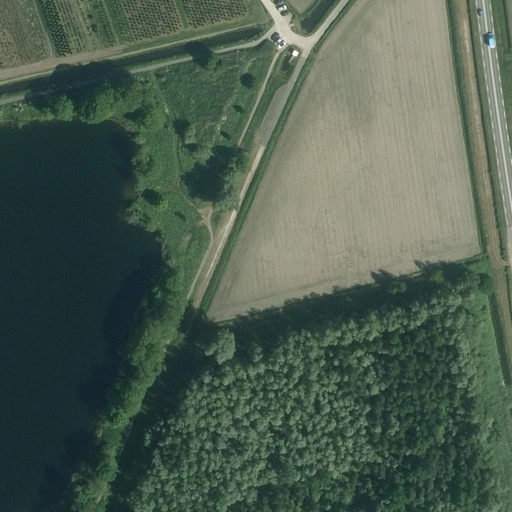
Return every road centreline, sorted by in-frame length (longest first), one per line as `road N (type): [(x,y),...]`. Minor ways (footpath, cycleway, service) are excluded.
road 1 (track): [(511,344),(463,0)]
road 2 (track): [(190,324),(309,45),(279,24)]
road 3 (primary): [(511,211),(478,0)]
